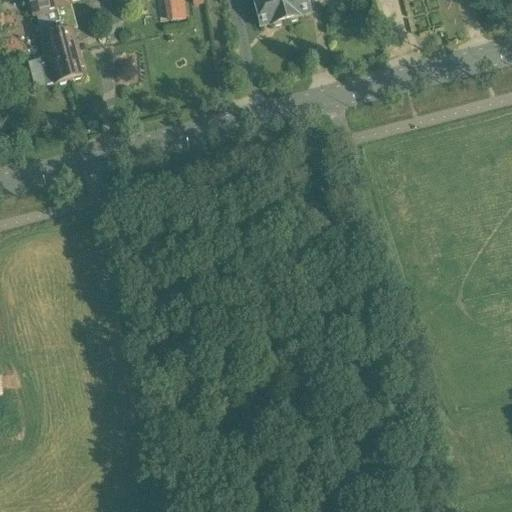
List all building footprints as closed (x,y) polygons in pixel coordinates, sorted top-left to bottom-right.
[(69,0),(28,0),(33,18),(72,7),(69,0)] [(285,22),(279,0),(252,0),(260,28),(285,22)] [(279,0),(285,22),(311,15),(307,0),(279,0)] [(57,37),(69,82),(86,78),(75,33),(57,37)] [(69,82),(57,37),(43,40),(47,57),(39,59),(46,86),(54,84),(54,85),(69,82)]
